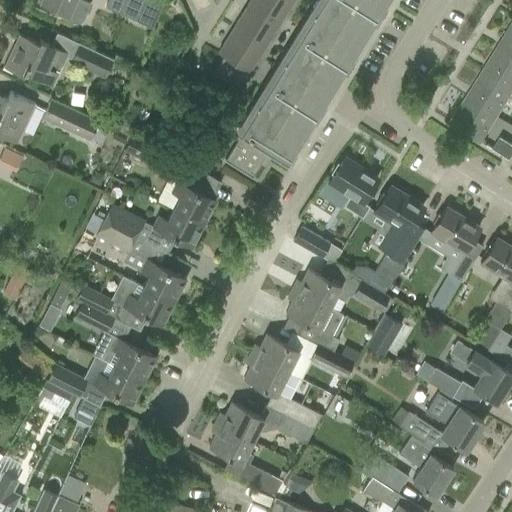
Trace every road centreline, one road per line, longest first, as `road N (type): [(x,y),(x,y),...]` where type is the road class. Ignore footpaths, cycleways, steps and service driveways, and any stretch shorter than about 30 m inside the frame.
road 1 (residential): [(169,437),(331,148),(382,110)]
road 2 (residential): [(511,194),(382,110)]
road 3 (residential): [(382,110),(440,0)]
